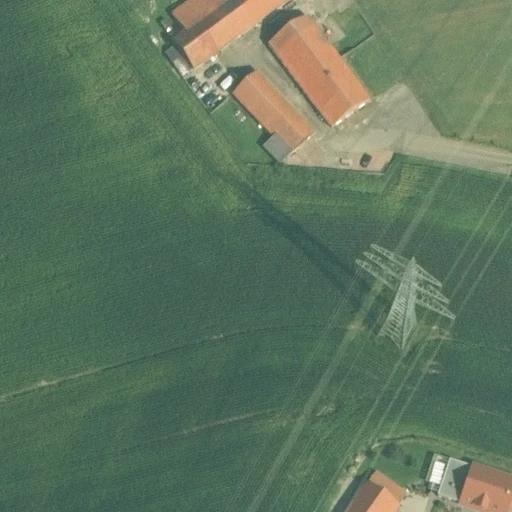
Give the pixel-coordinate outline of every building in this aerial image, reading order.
[(189,76),(290,5),(286,0),(194,0),(167,20),(181,39),(169,47),(189,76)] [(299,27),(264,53),(325,137),(366,107),(330,57),(353,41),(335,17),(307,38),(299,27)] [(227,101),(284,162),(309,140),(251,78),(227,101)] [(511,511),(511,481),(430,457),(417,498),(462,511),(511,511)] [(345,511),(389,511),(359,494),(345,511)]
